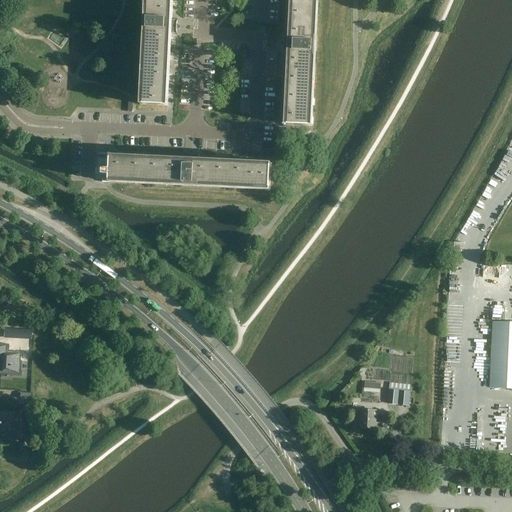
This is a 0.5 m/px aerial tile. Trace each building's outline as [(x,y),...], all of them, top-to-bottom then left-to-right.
[(179,19),(172,20),(173,0),(145,0),(141,105),(168,106),(168,105),(166,105),(166,96),(168,96),(171,36),(177,35),(178,35),(177,33),(177,25),(177,23),(178,21),(179,20),(179,19)] [(290,0),(289,37),(283,36),(282,36),(283,38),(284,39),(284,41),(284,46),(284,48),(283,50),(282,51),(282,52),(288,53),(285,120),(285,125),(312,126),(313,120),(318,0),(290,0)] [(186,153),(185,159),(111,155),(110,183),(270,191),(271,163),(199,160),(200,153),(198,154),(196,154),(195,154),(189,154),(188,154),(187,152),(186,153)] [(103,182),(109,183),(111,159),(98,159),(98,169),(97,169),(97,174),(97,179),(103,180),(103,182)] [(511,322),(493,322),(490,388),(511,389),(511,322)] [(456,351),(455,330),(447,330),(448,364),(450,364),(449,356),(454,356),(454,351),(456,351)] [(20,361),(20,352),(8,351),(8,344),(0,343),(0,374),(7,375),(20,376),(20,361)] [(380,384),(364,383),(364,390),(380,392),(380,384)] [(388,390),(387,404),(409,406),(410,392),(410,389),(409,389),(410,386),(396,385),(396,384),(390,383),(389,390),(388,390)] [(353,407),(353,414),(361,414),(360,428),(375,429),(376,410),(361,410),(361,408),(353,407)] [(25,439),(26,424),(18,423),(19,413),(0,411),(0,430),(15,432),(15,438),(25,439)] [(27,443),(19,443),(18,452),(26,452),(27,443)]
